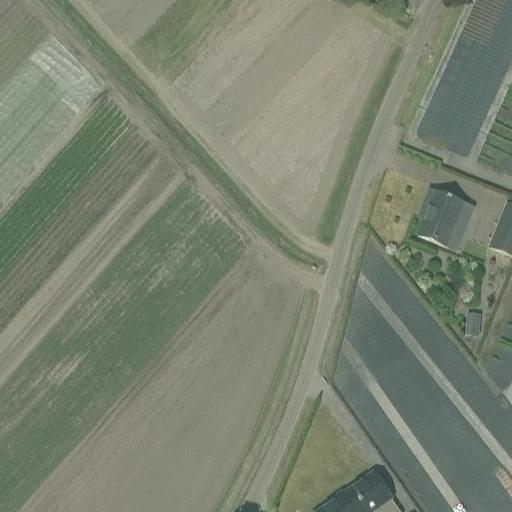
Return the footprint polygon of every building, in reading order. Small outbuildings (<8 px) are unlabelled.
[(377,0),(411,19),(421,0),(422,1),(422,0),(377,0)] [(416,239),(435,247),(445,251),(462,208),(446,201),(428,194),(421,211),(427,213),(416,239)] [(511,209),(505,207),(486,251),(511,260),(511,209)] [(465,317),(463,340),(477,341),(478,318),(465,317)] [(396,511),(372,477),(342,499),(351,511),(396,511)] [(351,511),(342,499),(323,511),(351,511)]
